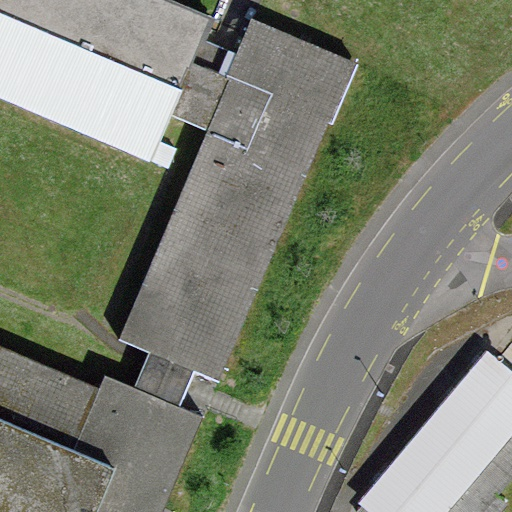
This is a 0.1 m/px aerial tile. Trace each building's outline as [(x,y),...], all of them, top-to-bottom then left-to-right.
[(240,64),(204,49),(214,22),(160,0),(0,0),(0,94),(155,160),(164,142),(175,115),(213,131),(240,64)] [(355,65),(255,25),(240,64),(213,131),(123,340),(152,355),(146,371),(139,387),(108,376),(102,387),(200,425),(204,414),(183,406),(197,372),(219,381),(355,65)] [(164,142),(155,160),(170,167),(178,148),(164,142)] [(0,411),(117,458),(94,511),(163,511),(200,425),(102,387),(0,344),(0,411)] [(511,375),(490,357),(358,511),(483,511),(511,478),(511,375)] [(94,511),(117,458),(0,411),(0,511),(94,511)]
